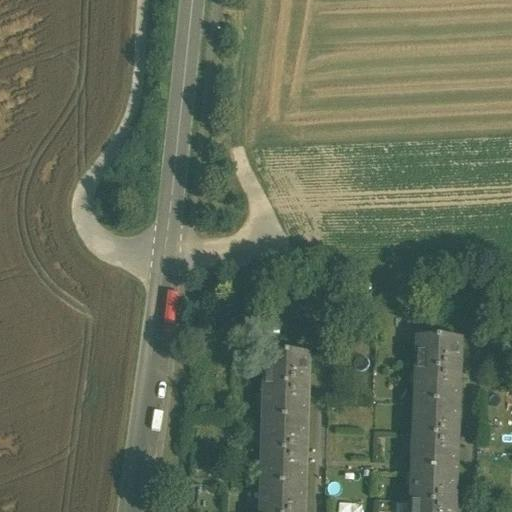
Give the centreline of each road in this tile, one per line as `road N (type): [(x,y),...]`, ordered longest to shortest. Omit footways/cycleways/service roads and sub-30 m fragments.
road 1 (tertiary): [(135,511),(196,0)]
road 2 (track): [(168,255),(102,245),(81,207),(130,119),(142,0)]
road 3 (track): [(168,255),(256,243),(264,223),(238,152)]
